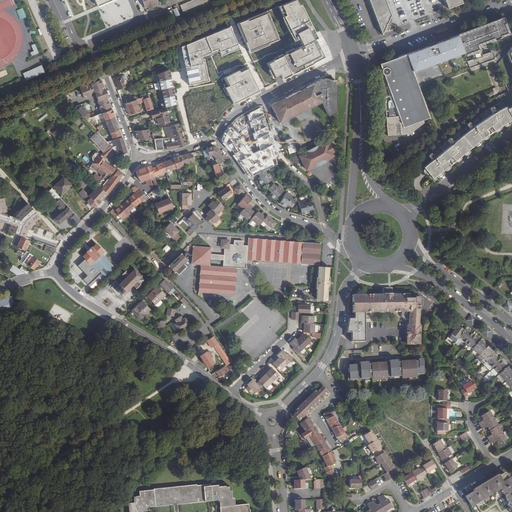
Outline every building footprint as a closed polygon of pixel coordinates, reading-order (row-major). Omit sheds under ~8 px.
[(143,0),(147,8),(149,7),(150,8),(159,5),(158,3),(160,2),(159,0),(143,0)] [(186,10),(209,0),(190,0),(183,3),(186,10)] [(304,47),(270,64),(277,78),(284,75),(286,79),(327,59),(318,41),(321,39),(314,25),(304,6),(302,7),(298,0),(297,0),(280,9),(297,42),(300,40),(304,47)] [(368,0),(382,34),(391,14),(384,0),(368,0)] [(19,19),(26,18),(23,8),(17,10),(19,19)] [(269,12),(238,25),(250,53),(281,40),(269,12)] [(505,21),(504,17),(502,18),(496,20),(494,21),(493,22),(495,21),(499,30),(505,28),(505,25),(505,23),(505,21)] [(472,60),(467,61),(470,69),(495,59),(494,54),(490,53),(481,56),(479,51),(481,51),(477,45),(483,42),(484,44),(508,35),(505,28),(499,30),(495,21),(493,22),(457,35),(464,55),(471,52),(473,58),(472,60)] [(182,48),(190,85),(210,82),(206,62),(204,63),(203,57),(221,52),(223,58),(240,51),(231,28),(182,48)] [(457,35),(405,54),(412,71),(463,52),(457,35)] [(508,35),(484,44),(487,46),(509,38),(508,35)] [(30,53),(32,57),(39,54),(34,44),(31,46),(33,52),(30,53)] [(425,118),(429,117),(413,75),(412,71),(405,54),(394,58),(379,64),(381,70),(381,72),(382,74),(387,140),(397,140),(396,119),(399,118),(400,120),(399,120),(400,134),(407,134),(407,136),(425,121),(425,118)] [(23,74),(26,82),(44,73),(41,66),(23,74)] [(158,75),(167,108),(178,105),(170,70),(158,75)] [(241,72),(228,78),(232,86),(227,89),(235,104),(261,91),(250,70),(242,74),(241,72)] [(115,78),(119,90),(131,85),(131,83),(125,85),(123,80),(122,76),(121,76),(115,78)] [(328,116),(337,112),(336,80),(334,80),(332,80),(328,79),(327,79),(326,78),(325,78),(321,79),(305,87),(306,88),(299,91),(298,90),(284,98),(285,98),(278,102),(278,101),(271,105),(280,123),(321,102),(328,116)] [(106,93),(103,85),(102,86),(100,80),(91,84),(95,93),(95,94),(96,93),(98,97),(106,93)] [(92,94),(88,85),(80,89),(84,98),(92,95),(92,94)] [(111,109),(107,97),(106,93),(98,97),(101,104),(100,105),(103,112),(112,109),(111,109)] [(148,96),(142,98),(144,101),(147,110),(153,108),(148,96)] [(144,101),(142,98),(139,99),(138,97),(135,98),(136,100),(134,100),(134,99),(133,97),(126,99),(127,103),(125,103),(129,115),(140,111),(137,104),(144,101)] [(221,118),(229,116),(226,101),(218,103),(221,118)] [(88,113),(81,104),(75,107),(84,117),(88,113)] [(265,170),(278,165),(261,107),(247,115),(258,152),(253,154),(245,141),(230,126),(228,129),(224,133),(222,140),(232,151),(237,158),(250,177),(258,174),(265,170)] [(169,122),(165,108),(150,112),(152,118),(156,117),(159,125),(169,122)] [(115,118),(112,109),(103,112),(96,115),(91,117),(92,121),(104,117),(105,121),(114,118),(115,118)] [(511,109),(508,112),(507,109),(482,124),(481,124),(461,140),(442,156),(423,170),(425,172),(429,178),(438,177),(442,175),(456,164),(467,154),(475,146),(487,137),(511,123),(511,109)] [(119,129),(114,118),(105,121),(110,133),(119,129)] [(176,136),(183,136),(179,124),(164,126),(168,137),(171,137),(176,136)] [(56,128),(52,132),(56,136),(60,132),(56,128)] [(122,138),(119,129),(110,133),(112,137),(113,139),(122,138)] [(151,140),(147,129),(134,131),(138,141),(151,140)] [(89,137),(95,144),(103,153),(110,146),(105,141),(96,131),(89,137)] [(184,139),(177,140),(176,136),(173,137),(174,143),(170,143),(166,144),(166,148),(166,150),(178,148),(186,145),(184,139)] [(127,153),(122,138),(113,139),(111,140),(105,141),(110,146),(118,156),(127,153)] [(162,144),(162,138),(154,139),(156,151),(163,150),(163,148),(162,144)] [(327,143),(301,156),(308,170),(316,166),(327,161),(334,157),(333,154),(334,153),(330,145),(329,146),(327,143)] [(102,154),(103,155),(106,158),(113,150),(110,146),(103,153),(102,154)] [(213,147),(206,148),(207,149),(208,155),(212,154),(214,156),(220,163),(227,160),(218,149),(213,147)] [(185,154),(180,156),(183,165),(195,162),(193,155),(191,155),(190,153),(186,154),(185,154)] [(110,166),(104,162),(105,161),(104,160),(105,159),(101,156),(101,157),(96,162),(100,166),(99,167),(108,174),(113,167),(110,166)] [(173,159),(162,163),(165,172),(183,166),(183,165),(180,156),(173,159)] [(294,164),(300,162),(297,156),(291,158),(294,164)] [(164,173),(165,172),(162,163),(156,165),(156,167),(152,168),(154,176),(164,173)] [(107,194),(123,173),(117,170),(113,177),(108,174),(99,167),(94,164),(92,166),(103,175),(104,177),(99,183),(97,184),(99,185),(107,194)] [(212,165),(216,177),(224,174),(223,171),(221,171),(220,172),(218,166),(217,164),(212,165)] [(152,168),(151,166),(150,166),(146,167),(152,185),(157,186),(155,179),(154,176),(152,168)] [(113,177),(117,170),(113,167),(108,174),(113,177)] [(137,170),(136,172),(139,181),(140,181),(145,179),(147,185),(152,185),(146,167),(137,170)] [(265,170),(258,174),(260,178),(258,179),(261,185),(273,180),(270,173),(267,174),(265,170)] [(98,173),(93,178),(99,183),(104,177),(103,175),(101,177),(98,173)] [(61,194),(71,185),(64,177),(54,186),(61,194)] [(47,184),(41,178),(38,180),(44,187),(47,184)] [(273,184),(268,189),(271,193),(269,195),(274,200),(284,191),(278,185),(276,187),(273,184)] [(107,194),(99,185),(97,187),(105,196),(107,194)] [(105,196),(97,187),(94,190),(92,192),(101,201),(105,196)] [(133,187),(131,189),(134,194),(140,202),(145,198),(138,190),(133,187)] [(228,187),(218,194),(222,200),(232,193),(228,187)] [(58,224),(72,212),(51,188),(44,194),(61,212),(53,219),(58,224)] [(92,193),(89,196),(97,205),(101,201),(92,192),(92,193)] [(292,207),(296,201),(291,198),(293,196),(286,192),(280,204),(286,207),(288,205),(292,207)] [(186,208),(186,205),(191,205),(191,193),(182,193),(182,205),(182,208),(186,208)] [(129,198),(135,206),(140,202),(134,194),(129,198)] [(243,209),(251,200),(245,195),(238,204),(243,209)] [(5,198),(0,198),(0,228),(1,228),(2,229),(5,223),(11,225),(8,231),(26,237),(27,235),(28,231),(29,229),(31,227),(40,217),(29,204),(20,211),(17,215),(15,217),(6,214),(6,213),(6,207),(5,198)] [(129,212),(135,206),(129,198),(120,207),(123,210),(126,208),(129,212)] [(158,213),(172,207),(168,198),(154,204),(158,213)] [(222,205),(217,200),(214,202),(213,201),(208,206),(211,209),(216,215),(222,210),(224,207),(222,205)] [(313,209),(311,202),(306,203),(306,200),(298,202),(302,215),(309,213),(308,210),(310,210),(313,209)] [(248,203),(239,214),(247,220),(253,212),(251,209),(253,207),(248,203)] [(115,211),(112,209),(110,212),(114,216),(116,214),(122,221),(128,216),(130,214),(129,212),(126,208),(123,210),(120,207),(115,211)] [(206,214),(207,216),(205,219),(210,224),(213,221),(214,223),(219,218),(216,215),(211,209),(206,214)] [(201,222),(193,213),(190,211),(185,216),(196,227),(201,222)] [(258,225),(267,215),(263,211),(261,214),(258,211),(251,219),(258,225)] [(71,219),(77,225),(81,221),(75,215),(71,219)] [(276,223),(267,215),(262,221),(271,228),(276,223)] [(170,223),(167,226),(164,229),(172,236),(178,230),(170,223)] [(25,250),(28,240),(21,237),(20,240),(17,239),(16,243),(18,244),(17,247),(25,250)] [(201,264),(201,265),(201,268),(200,275),(199,284),(199,291),(235,294),(235,286),(236,278),(237,268),(237,267),(245,267),(246,259),(256,260),(265,261),(274,261),(283,262),(292,263),(302,264),(312,265),(314,265),(320,266),(321,255),(322,244),(304,242),(294,242),(285,241),(276,240),(267,239),(258,239),(248,238),(247,246),(243,245),(243,241),(234,240),(233,245),(229,244),(229,248),(224,248),(224,255),(211,254),(212,247),(210,247),(194,246),(192,263),(201,264)] [(230,240),(221,239),(220,248),(224,248),(229,248),(229,244),(230,240)] [(88,275),(83,279),(92,289),(115,267),(101,253),(104,250),(97,243),(93,247),(92,247),(87,251),(88,252),(84,256),(86,258),(78,265),(88,275)] [(52,255),(56,248),(49,246),(47,253),(52,255)] [(36,267),(40,261),(31,255),(26,251),(24,253),(23,253),(18,250),(17,253),(21,255),(22,256),(21,257),(22,258),(21,260),(33,270),(36,266),(36,267)] [(167,266),(174,273),(188,260),(181,253),(167,266)] [(9,270),(17,276),(26,274),(20,269),(14,265),(9,270)] [(316,299),(327,300),(328,291),(329,291),(329,287),(328,287),(329,281),(330,281),(330,277),(329,277),(330,267),(318,266),(317,277),(316,277),(315,289),(316,289),(316,299)] [(142,276),(134,269),(129,273),(125,270),(121,274),(125,278),(115,288),(117,290),(122,295),(132,285),(136,289),(140,284),(143,280),(141,277),(142,276)] [(296,274),(287,273),(286,283),(295,283),(296,274)] [(164,279),(159,284),(166,292),(172,286),(164,279)] [(157,286),(151,291),(159,299),(164,294),(157,286)] [(408,291),(405,289),(396,289),(394,292),(394,294),(393,294),(393,288),(384,288),(384,294),(381,294),(353,294),(353,312),(355,312),(357,312),(367,312),(393,311),(402,311),(409,311),(409,319),(408,324),(407,324),(406,344),(420,344),(421,324),(420,324),(420,313),(420,311),(421,297),(420,297),(420,294),(415,294),(415,297),(410,297),(410,295),(410,293),(408,293),(408,291)] [(159,299),(151,291),(146,296),(154,304),(159,299)] [(493,291),(489,296),(494,300),(499,295),(493,291)] [(11,296),(0,299),(0,312),(15,308),(11,296)] [(142,301),(136,306),(144,314),(149,308),(142,301)] [(511,306),(507,302),(503,307),(509,312),(511,308),(511,306)] [(144,314),(136,306),(131,311),(139,319),(144,314)] [(409,311),(402,311),(402,313),(401,313),(401,316),(404,321),(406,321),(406,319),(409,319),(409,311)] [(367,342),(367,319),(367,312),(357,312),(357,319),(349,319),(346,333),(351,333),(351,342),(367,342)] [(475,322),(477,319),(471,315),(469,318),(467,321),(472,325),(475,322)] [(185,318),(183,319),(181,316),(175,320),(177,323),(175,325),(179,331),(189,324),(185,318)] [(312,323),(301,323),(301,328),(304,329),(304,332),(312,333),(312,335),(315,338),(319,338),(320,333),(314,333),(314,324),(312,323)] [(457,340),(458,338),(464,331),(457,326),(451,335),(452,335),(457,340)] [(487,337),(490,335),(492,332),(487,327),(484,330),(482,333),(487,337)] [(472,335),(465,329),(464,331),(458,338),(465,344),(472,335)] [(299,334),(295,338),(304,348),(311,341),(303,334),(301,336),(299,334)] [(465,344),(472,349),(480,341),(472,335),(465,344)] [(230,362),(213,336),(210,338),(228,364),(230,362)] [(297,354),(299,353),(300,352),(304,348),(295,338),(289,343),(294,348),(295,349),(294,351),(297,354)] [(472,349),(479,355),(487,347),(480,340),(480,341),(472,349)] [(504,348),(507,346),(502,340),(499,343),(497,346),(502,351),(504,348)] [(487,347),(479,355),(486,362),(493,354),(494,353),(487,347)] [(291,360),(282,350),(277,355),(286,365),(291,360)] [(200,356),(207,367),(214,362),(210,356),(207,352),(200,356)] [(486,362),(492,368),(500,361),(493,354),(486,362)] [(272,358),(269,361),(279,371),(286,365),(277,355),(273,359),(272,358)] [(350,366),(350,362),(347,362),(346,364),(345,364),(345,366),(346,367),(347,368),(348,368),(349,369),(350,368),(351,380),(372,379),(373,381),(387,380),(387,378),(402,377),(402,379),(417,378),(417,375),(424,375),(423,359),(420,359),(420,357),(415,357),(415,361),(402,362),(401,358),(397,359),(397,361),(391,361),(391,359),(386,359),(386,363),(372,364),(372,360),(367,360),(367,363),(361,363),(361,361),(357,361),(357,365),(350,366)] [(500,361),(492,368),(498,375),(498,374),(507,367),(500,361)] [(227,365),(216,372),(219,377),(229,370),(227,365)] [(507,367),(498,374),(505,381),(511,375),(511,372),(507,367)] [(267,368),(263,372),(272,382),(272,381),(279,375),(271,368),(270,369),(269,370),(267,368)] [(272,382),(263,372),(259,376),(261,378),(259,380),(258,381),(259,381),(257,383),(260,386),(262,385),(265,388),(266,388),(270,384),(272,382)] [(254,391),(256,394),(261,389),(252,379),(247,384),(248,386),(245,388),(251,394),(254,391)] [(463,388),(460,390),(464,397),(467,395),(466,393),(476,387),(471,380),(462,386),(463,388)] [(316,389),(305,400),(295,410),(296,412),(293,415),(299,421),(300,420),(306,414),(328,392),(322,386),(318,391),(316,389)] [(443,401),(443,405),(450,405),(450,401),(446,401),(446,390),(438,390),(438,401),(443,401)] [(450,405),(443,405),(443,408),(437,408),(437,419),(441,419),(445,420),(446,409),(450,409),(450,405)] [(333,411),(324,415),(326,419),(335,414),(333,411)] [(478,423),(480,426),(493,418),(489,411),(481,416),(483,420),(478,423)] [(301,422),(308,418),(306,414),(300,420),(301,422)] [(327,418),(326,419),(332,428),(340,425),(335,415),(327,418)] [(310,420),(308,418),(301,422),(300,423),(305,432),(314,427),(310,420)] [(493,418),(480,426),(482,429),(487,427),(489,430),(497,425),(493,418)] [(445,420),(441,419),(441,423),(437,423),(436,431),(437,431),(437,434),(444,434),(444,431),(447,431),(447,423),(449,423),(449,420),(445,420)] [(340,425),(332,428),(336,438),(344,433),(343,431),(341,427),(340,425)] [(497,425),(489,430),(492,434),(487,437),(489,440),(502,432),(497,425)] [(318,432),(314,427),(305,432),(301,434),(305,440),(310,437),(318,432)] [(285,443),(292,442),(293,431),(287,429),(286,432),(285,443)] [(369,445),(376,440),(370,431),(364,435),(369,445)] [(316,446),(324,441),(318,432),(310,437),(316,446)] [(502,432),(489,440),(491,443),(495,441),(498,445),(506,440),(502,432)] [(313,447),(316,446),(310,437),(307,439),(313,447)] [(369,445),(367,446),(371,453),(374,451),(376,454),(381,450),(379,448),(381,447),(376,440),(369,445)] [(440,440),(436,443),(433,444),(438,453),(445,449),(443,446),(440,441),(440,440)] [(316,446),(319,451),(327,446),(324,441),(316,446)] [(330,450),(327,446),(319,451),(331,469),(328,471),(331,476),(338,472),(332,462),(336,459),(332,453),(333,452),(331,450),(330,450)] [(445,449),(438,453),(442,460),(443,460),(445,463),(451,460),(449,456),(452,455),(447,448),(445,449)] [(383,453),(381,450),(376,454),(377,456),(375,458),(379,465),(381,464),(388,459),(384,452),(383,453)] [(393,468),(388,459),(381,464),(386,473),(389,471),(391,475),(395,472),(393,468)] [(445,463),(444,464),(450,472),(457,468),(452,459),(451,460),(445,463)] [(426,473),(436,467),(431,460),(422,466),(423,468),(426,473)] [(296,471),(300,480),(304,480),(311,480),(306,467),(296,471)] [(423,475),(426,473),(423,468),(420,470),(418,468),(411,472),(411,473),(416,480),(417,482),(424,477),(423,475)] [(411,473),(403,478),(407,485),(416,480),(411,473)] [(497,474),(472,490),(473,491),(463,497),(470,508),(498,491),(511,511),(511,481),(510,478),(508,479),(504,473),(499,476),(497,474)] [(300,480),(294,480),(294,489),(304,489),(304,482),(304,480),(300,480)] [(361,488),(361,480),(351,480),(351,488),(361,488)] [(219,503),(220,511),(249,511),(249,504),(235,505),(234,498),(232,498),(231,491),(230,486),(226,487),(226,486),(218,487),(218,485),(211,486),(211,484),(196,486),(196,485),(153,489),(153,490),(139,492),(139,496),(133,497),(134,503),(128,504),(129,511),(147,511),(149,508),(216,501),(219,503)] [(380,503),(385,511),(393,507),(387,499),(383,501),(380,497),(377,499),(380,503)] [(304,500),(294,500),(294,510),(298,510),(305,510),(304,500)] [(370,503),(375,511),(384,511),(385,511),(380,503),(376,506),(373,501),(370,503)] [(375,511),(370,503),(367,505),(370,510),(366,511),(375,511)]
